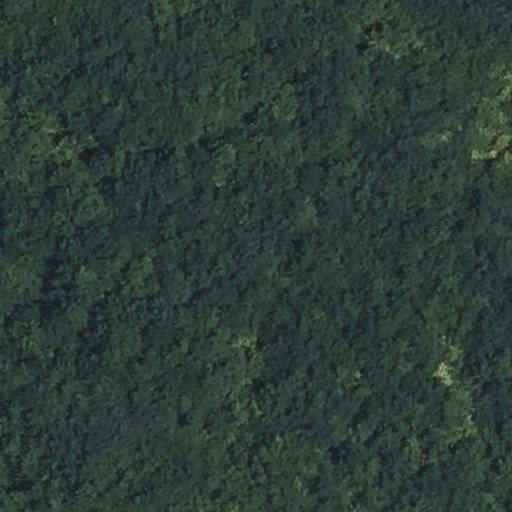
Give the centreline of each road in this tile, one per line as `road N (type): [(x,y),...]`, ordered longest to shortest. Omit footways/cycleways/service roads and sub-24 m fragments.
road 1 (track): [(351,39),(282,201),(257,359),(217,438),(219,497),(253,511)]
road 2 (track): [(352,0),(351,39),(289,113),(168,161),(0,115)]
road 3 (track): [(281,511),(362,459),(511,203)]
